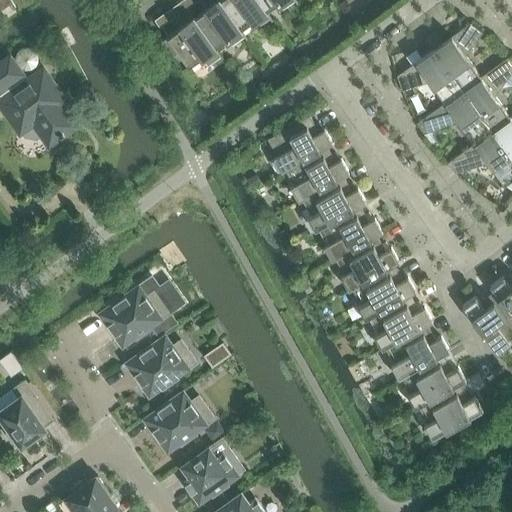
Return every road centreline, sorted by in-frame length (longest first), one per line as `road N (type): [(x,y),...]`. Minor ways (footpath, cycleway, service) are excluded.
road 1 (residential): [(331,68),(461,258)]
road 2 (residential): [(118,446),(109,442),(7,511)]
road 3 (residential): [(118,446),(74,330)]
